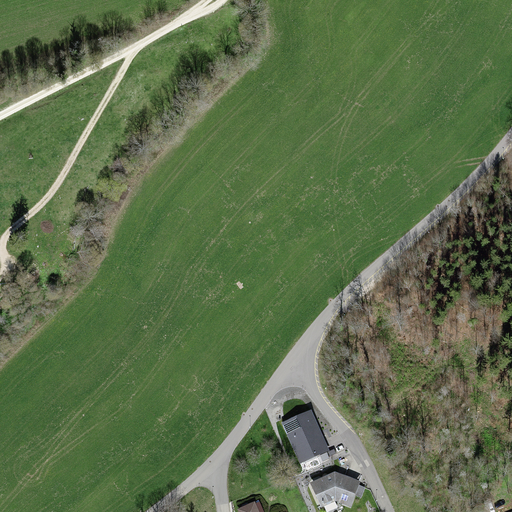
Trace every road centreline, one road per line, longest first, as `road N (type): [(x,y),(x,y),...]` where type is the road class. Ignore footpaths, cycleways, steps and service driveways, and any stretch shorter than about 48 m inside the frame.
road 1 (residential): [(511,141),(284,365)]
road 2 (track): [(0,115),(209,0)]
road 3 (track): [(133,45),(52,191),(0,240)]
road 4 (residential): [(385,511),(284,365)]
